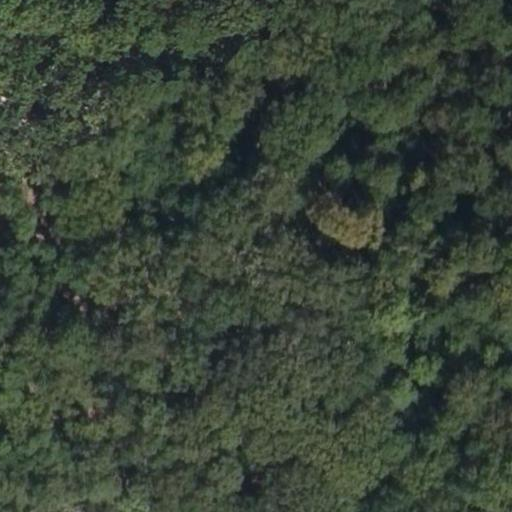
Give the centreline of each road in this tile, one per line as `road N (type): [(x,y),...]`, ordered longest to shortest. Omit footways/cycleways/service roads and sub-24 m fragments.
road 1 (track): [(0,69),(290,327),(111,511)]
road 2 (track): [(459,0),(290,327),(400,511)]
